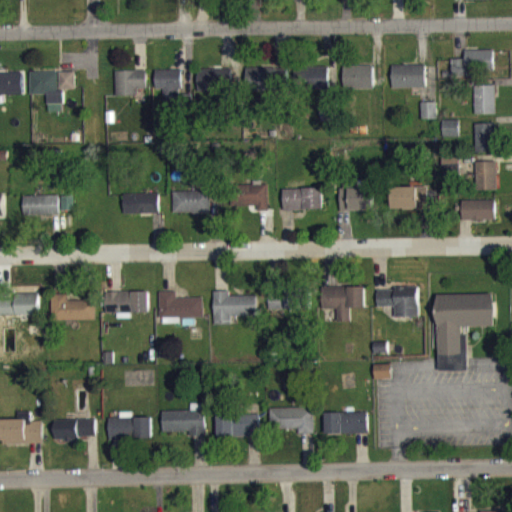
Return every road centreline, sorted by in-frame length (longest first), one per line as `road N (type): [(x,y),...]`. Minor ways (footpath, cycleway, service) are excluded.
road 1 (residential): [(0,477),(511,464)]
road 2 (residential): [(0,31),(511,21)]
road 3 (residential): [(0,255),(511,247)]
